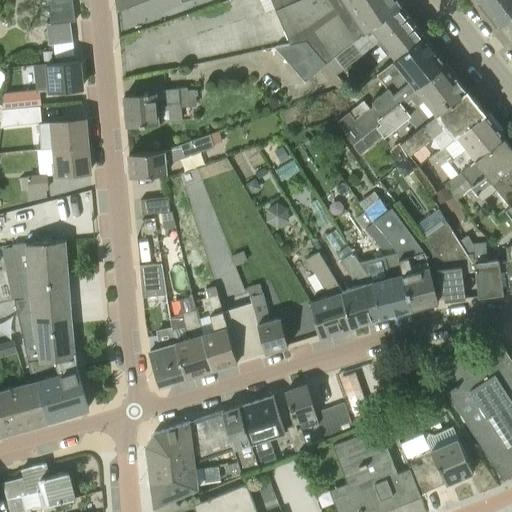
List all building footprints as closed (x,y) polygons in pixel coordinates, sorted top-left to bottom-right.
[(48,44),(72,41),(70,22),(75,21),(72,0),(47,0),(50,24),(45,25),(48,44)] [(114,0),(116,10),(139,0),(114,0)] [(327,62),(399,4),(396,0),(270,0),(289,43),(308,39),(327,62)] [(511,0),(477,0),(499,27),(511,16),(511,0)] [(379,39),(394,59),(395,60),(424,36),(399,4),(327,62),(336,74),(379,39)] [(353,144),(381,122),(378,118),(446,63),(424,36),(395,60),(394,59),(376,73),(386,88),(370,100),(373,104),(355,118),(349,111),(337,120),(353,144)] [(319,68),(327,62),(308,39),(289,43),(275,47),(305,81),(319,68)] [(43,64),(52,63),(51,50),(42,51),(43,64)] [(36,89),(40,91),(81,87),(79,60),(52,63),(43,64),(33,64),(36,89)] [(381,122),(353,144),(359,154),(383,135),(384,136),(407,118),(416,129),(417,130),(437,114),(436,113),(467,89),(446,63),(378,118),(381,122)] [(126,126),(182,121),(181,107),(197,105),(196,88),(187,89),(187,87),(164,90),(144,92),(144,95),(124,97),(126,126)] [(36,89),(18,90),(20,107),(40,106),(40,91),(36,89)] [(432,154),(433,155),(485,112),(467,89),(436,113),(437,114),(417,130),(416,129),(400,142),(418,165),(432,154)] [(298,105),(282,110),(290,132),(305,126),(298,105)] [(19,108),(20,124),(27,123),(41,122),(40,106),(20,107),(19,108)] [(503,135),(485,112),(433,155),(441,164),(446,160),(457,174),(471,163),(476,159),(503,135)] [(49,148),(54,147),(87,144),(84,118),(41,123),(39,124),(42,149),(44,149),(49,148)] [(131,176),(167,173),(166,165),(171,165),(171,161),(213,146),(209,133),(165,149),(148,152),(128,153),(131,176)] [(488,182),(490,184),(511,165),(511,146),(503,135),(476,159),(471,163),(474,167),(465,174),(477,191),(488,182)] [(406,156),(399,143),(389,151),(398,162),(406,156)] [(54,147),(49,148),(50,175),(54,174),(54,175),(89,171),(87,144),(54,147)] [(288,157),(281,146),(274,151),(280,162),(288,157)] [(416,168),(408,157),(396,165),(403,176),(416,168)] [(457,174),(446,183),(456,199),(464,195),(476,211),(486,203),(481,198),(465,174),(474,167),(471,163),(457,174)] [(490,212),(494,217),(505,208),(511,202),(511,165),(490,184),(488,182),(477,191),(482,197),(497,187),(507,199),(490,212)] [(38,174),(27,175),(28,176),(28,189),(28,191),(48,190),(47,175),(47,173),(38,174)] [(28,176),(27,175),(19,175),(20,191),(28,191),(28,189),(28,176)] [(261,187),(254,177),(245,182),(252,193),(261,187)] [(452,195),(445,185),(434,193),(440,203),(452,195)] [(168,196),(140,199),(142,214),(169,212),(168,196)] [(396,251),(399,257),(412,308),(438,301),(425,253),(391,207),(387,210),(377,196),(362,208),(364,211),(373,222),(396,251)] [(259,209),(268,230),(291,219),(282,198),(259,209)] [(508,213),(505,208),(494,217),(498,222),(508,213)] [(373,222),(364,211),(355,218),(362,229),(373,222)] [(446,221),(421,238),(432,252),(444,300),(465,297),(462,271),(475,270),(473,253),(467,253),(459,240),(446,221)] [(478,296),(502,294),(499,258),(488,259),(485,241),(472,242),(467,234),(459,240),(467,253),(473,253),(475,270),(478,296)] [(23,298),(14,299),(32,379),(36,378),(48,419),(86,407),(75,369),(77,368),(73,323),(71,307),(65,240),(39,242),(12,244),(23,298)] [(359,284),(372,281),(364,268),(353,252),(350,246),(349,246),(348,245),(338,252),(342,258),(340,259),(352,279),(356,277),(359,284)] [(511,292),(511,245),(506,246),(506,258),(499,258),(502,294),(511,292)] [(308,300),(319,336),(350,326),(342,289),(341,290),(318,250),(305,258),(323,288),(326,288),(328,294),(308,300)] [(396,251),(383,254),(389,277),(374,281),(382,316),(412,308),(399,257),(396,251)] [(247,261),(244,252),(232,255),(234,265),(247,261)] [(165,300),(160,267),(139,271),(142,302),(165,300)] [(350,326),(382,316),(374,281),(372,281),(359,284),(342,289),(350,326)] [(251,301),(266,352),(288,346),(279,317),(270,319),(262,292),(260,283),(247,287),(251,301)] [(199,322),(203,334),(213,368),(236,361),(227,326),(222,310),(217,293),(218,293),(216,284),(205,287),(208,296),(213,313),(198,318),(199,322)] [(185,376),(213,368),(203,334),(199,322),(198,318),(195,310),(192,295),(179,298),(180,306),(176,314),(170,315),(171,330),(173,338),(175,342),(185,376)] [(227,326),(236,361),(266,352),(251,301),(222,310),(227,326)] [(0,343),(3,354),(16,350),(13,339),(0,343)] [(150,350),(160,384),(185,376),(175,342),(150,350)] [(503,480),(511,473),(511,369),(508,364),(511,361),(511,360),(500,343),(477,358),(471,348),(434,372),(503,480)] [(36,378),(32,379),(0,387),(0,432),(48,419),(36,378)] [(318,423),(315,413),(306,385),(285,391),(296,424),(287,426),(295,451),(306,446),(301,428),(318,423)] [(268,438),(284,432),(273,395),(238,406),(250,443),(248,444),(256,470),(275,463),(268,438)] [(331,407),(340,433),(352,428),(344,402),(331,407)] [(240,465),(243,476),(256,470),(248,444),(250,443),(238,406),(222,411),(240,465)] [(323,440),(340,433),(331,407),(315,413),(318,423),(323,440)] [(150,483),(195,465),(194,452),(217,446),(214,435),(217,434),(228,469),(240,465),(222,411),(154,432),(145,445),(150,483)] [(427,437),(433,448),(419,455),(423,462),(409,468),(422,493),(446,482),(447,482),(473,470),(458,436),(452,425),(434,433),(428,431),(427,437)] [(347,483),(329,490),(337,511),(353,511),(358,510),(358,511),(381,511),(386,510),(383,502),(393,499),(395,505),(419,496),(419,497),(421,497),(420,494),(422,493),(409,468),(397,472),(381,430),(364,437),(362,433),(332,444),(347,483)] [(32,507),(32,509),(74,498),(67,472),(48,477),(45,462),(22,468),(28,493),(21,495),(25,509),(32,507)] [(154,506),(198,488),(195,465),(150,483),(154,506)] [(232,480),(243,476),(240,465),(228,469),(232,480)] [(204,511),(281,511),(279,511),(251,511),(247,501),(253,499),(247,483),(207,498),(211,509),(204,511)]
